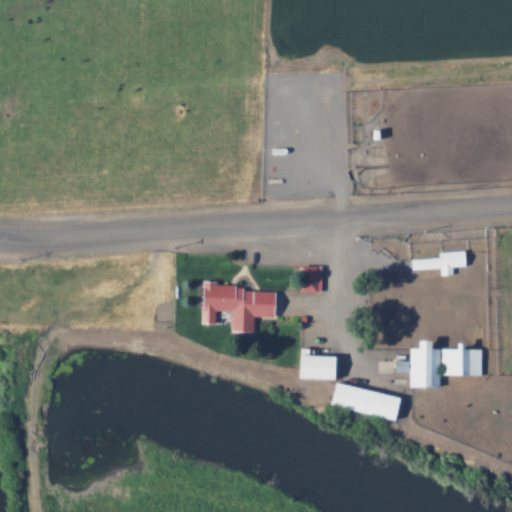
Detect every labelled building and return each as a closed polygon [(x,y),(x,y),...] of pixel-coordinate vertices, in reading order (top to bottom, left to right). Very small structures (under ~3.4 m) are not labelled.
[(452,274),(452,266),(464,266),(464,250),(438,250),(438,274),(452,274)] [(302,262),(301,286),(320,286),(321,263),(302,262)] [(200,277),(200,320),(213,320),(213,307),(231,307),(230,327),(253,327),(253,312),(272,312),(272,287),(242,287),(242,281),(215,281),(215,277),(200,277)] [(407,343),(407,384),(436,384),(436,343),(407,343)] [(439,370),(439,344),(480,344),(480,370),(439,370)] [(294,350),(293,372),(332,374),(333,352),(294,350)] [(330,377),(324,399),(389,416),(394,394),(330,377)]
